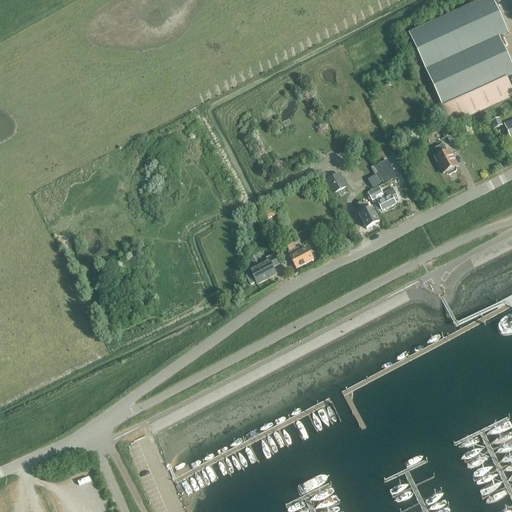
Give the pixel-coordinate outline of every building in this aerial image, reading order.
[(484,0),(409,35),(451,126),(511,98),(511,89),(507,78),(511,75),(511,66),(499,38),(508,34),(492,0),(484,0)] [(510,137),(511,135),(511,119),(510,121),(507,116),(502,118),(510,137)] [(440,128),(444,137),(450,135),(445,126),(440,128)] [(447,138),(451,147),(458,144),(453,135),(447,138)] [(447,150),(445,151),(441,145),(435,148),(438,155),(434,157),(443,173),(445,173),(446,174),(448,175),(455,172),(456,169),(455,167),(456,166),(447,150)] [(374,169),(383,184),(391,179),(383,164),(374,169)] [(326,181),(332,194),(345,187),(338,175),(326,181)] [(367,180),(372,189),(381,184),(376,175),(367,180)] [(392,188),(382,193),(378,187),(367,193),(377,211),(381,209),(382,211),(395,203),(393,199),(397,197),(392,188)] [(371,208),(369,209),(365,201),(357,205),(361,213),(359,214),(366,228),(378,222),(371,208)] [(265,213),(268,220),(276,215),(273,209),(265,213)] [(297,247),(295,248),(291,240),(284,243),(288,251),(286,252),(296,269),(312,260),(305,247),(299,250),(297,247)] [(257,281),(258,284),(276,274),(272,267),(278,264),(272,255),(267,258),(268,261),(250,271),(251,272),(244,276),(249,285),(257,281)] [(259,262),(256,256),(250,259),(253,265),(259,262)]
